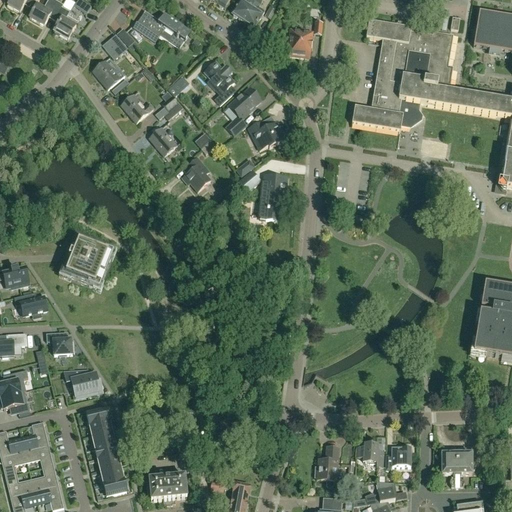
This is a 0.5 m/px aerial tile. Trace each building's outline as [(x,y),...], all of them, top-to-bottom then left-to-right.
[(11,0),(7,7),(20,14),(24,6),(29,9),(34,0),(11,0)] [(53,23),(61,9),(63,7),(51,0),(49,0),(43,10),(37,7),(29,20),(44,28),(50,17),(55,20),(53,23)] [(78,0),(75,6),(87,14),(91,8),(79,0),(78,0)] [(216,0),(213,4),(217,7),(218,6),(219,7),(219,9),(221,10),(223,10),(224,11),(231,0),(216,0)] [(242,22),(258,0),(249,0),(248,3),(243,0),(240,0),(240,2),(239,2),(231,15),(233,17),(233,18),(236,20),(237,19),(242,22)] [(264,1),(262,0),(258,0),(242,22),(248,26),(248,28),(251,29),(252,29),(253,30),(262,17),(262,16),(264,13),(258,9),(264,1)] [(78,24),(67,18),(69,14),(61,9),(53,23),(54,23),(58,25),(53,34),(68,42),(78,24)] [(270,9),(265,18),(270,21),(275,12),(270,9)] [(411,30),(369,23),(366,39),(383,42),(371,112),(355,110),(352,127),(400,135),(401,127),(410,129),(415,125),(415,120),(422,121),(422,118),(419,113),(420,105),(511,120),(511,121),(501,186),(505,191),(511,192),(511,290),(505,289),(504,291),(498,290),(498,288),(485,286),(481,309),(493,311),(492,317),(479,315),(473,356),(511,362),(511,320),(511,321),(511,319),(511,19),(479,14),(474,48),(511,54),(511,103),(449,93),(453,69),(448,68),(453,37),(433,34),(433,37),(411,33),(411,30)] [(156,24),(144,15),(133,30),(154,45),(159,38),(179,51),(189,35),(163,18),(159,24),(161,25),(159,28),(155,25),(156,24)] [(460,20),(453,19),(451,31),(458,33),(460,20)] [(322,25),(322,21),(316,20),(316,24),(315,24),(314,36),(321,37),(322,25)] [(106,26),(99,34),(104,38),(110,31),(106,26)] [(134,44),(123,31),(117,36),(132,53),(138,48),(134,44)] [(290,33),(287,58),(309,61),(312,36),(290,33)] [(110,47),(119,57),(127,51),(115,38),(108,44),(110,47)] [(119,57),(110,47),(105,51),(114,62),(119,57)] [(174,59),(176,54),(166,50),(164,54),(174,59)] [(163,60),(160,64),(170,73),(174,69),(163,60)] [(93,74),(108,92),(120,82),(105,64),(93,74)] [(135,64),(130,69),(134,74),(140,68),(135,64)] [(232,74),(225,67),(221,70),(215,64),(204,75),(210,81),(207,84),(219,98),(215,102),(219,107),(236,93),(231,88),(234,84),(228,78),(232,74)] [(142,74),(151,83),(155,80),(146,70),(142,74)] [(179,94),(188,86),(182,80),(173,88),(179,94)] [(249,91),(241,98),(241,97),(228,108),(238,119),(226,130),(234,139),(246,128),(241,123),(251,113),(261,103),(258,101),(259,99),(258,97),(257,95),(256,94),(254,93),(252,93),(249,91)] [(121,108),(136,126),(153,111),(149,106),(144,110),(133,97),(121,108)] [(168,114),(178,106),(172,98),(162,106),(168,114)] [(168,114),(164,118),(168,123),(182,110),(178,106),(168,114)] [(271,119),(248,131),(255,143),(256,143),(261,152),(268,149),(269,150),(281,144),(282,146),(288,143),(283,133),(281,134),(276,125),(275,126),(271,119)] [(149,141),(164,159),(177,149),(161,131),(149,141)] [(443,157),(444,132),(429,132),(428,156),(443,157)] [(453,160),(469,164),(475,139),(459,135),(453,160)] [(201,151),(206,157),(216,148),(211,143),(201,151)] [(182,180),(188,187),(190,185),(197,194),(210,184),(205,177),(209,174),(197,160),(187,168),(191,173),(182,180)] [(236,172),(241,179),(250,172),(245,166),(236,172)] [(259,185),(251,174),(233,187),(241,198),(259,185)] [(285,200),(287,181),(268,179),(267,192),(263,191),(261,211),(263,211),(262,222),(276,223),(278,199),(285,200)] [(115,253),(76,238),(71,250),(92,258),(88,268),(67,260),(61,277),(100,292),(115,253)] [(2,276),(6,290),(10,289),(11,292),(22,290),(21,286),(29,285),(25,271),(17,273),(17,271),(11,272),(12,274),(2,276)] [(35,295),(14,301),(16,309),(20,307),(23,319),(47,313),(44,299),(36,301),(35,295)] [(64,336),(46,337),(46,345),(53,347),(54,358),(59,358),(59,359),(67,359),(66,357),(73,357),(73,358),(74,358),(73,344),(71,344),(70,342),(67,342),(65,340),(64,336)] [(0,344),(0,358),(2,358),(2,360),(8,360),(8,358),(13,357),(13,349),(27,349),(26,337),(6,338),(6,344),(0,344)] [(90,372),(64,374),(67,385),(72,383),(75,395),(85,393),(87,400),(102,396),(99,384),(96,385),(94,377),(88,379),(87,373),(90,373),(90,372)] [(24,394),(24,395),(26,394),(23,382),(28,381),(26,373),(10,377),(12,384),(0,386),(0,399),(0,400),(24,394)] [(3,411),(3,413),(17,409),(18,416),(29,414),(27,406),(24,395),(24,394),(0,400),(1,404),(0,404),(0,407),(1,411),(3,411)] [(109,424),(106,411),(86,416),(89,428),(109,424)] [(112,435),(109,424),(89,428),(92,440),(112,435)] [(48,447),(43,425),(32,428),(34,437),(21,440),(24,453),(48,447)] [(6,434),(0,435),(0,458),(0,459),(24,453),(21,440),(8,443),(6,434)] [(115,447),(112,435),(92,440),(95,452),(115,447)] [(439,445),(439,456),(447,456),(448,445),(439,445)] [(383,470),(384,454),(377,453),(378,447),(364,446),(364,449),(358,449),(357,460),(363,460),(362,464),(376,465),(376,469),(383,470)] [(42,471),(53,468),(48,447),(24,453),(27,466),(40,463),(42,471)] [(117,459),(115,447),(95,452),(98,463),(117,459)] [(317,469),(314,469),(313,480),(316,480),(316,482),(326,483),(325,487),(327,489),(331,490),(333,488),(334,484),(336,484),(339,451),(326,450),(325,462),(317,462),(317,469)] [(411,470),(411,451),(402,450),(402,451),(392,451),(392,458),(386,458),(386,473),(394,473),(394,470),(411,470)] [(0,458),(5,480),(16,477),(14,469),(27,466),(24,453),(0,459),(0,458)] [(441,477),(456,477),(456,456),(441,457),(441,477)] [(456,456),(456,477),(471,477),(471,456),(456,456)] [(120,470),(117,459),(98,463),(100,475),(120,470)] [(58,489),(53,468),(42,471),(44,479),(31,482),(34,495),(58,489)] [(123,482),(120,470),(100,475),(103,487),(123,482)] [(16,477),(5,480),(10,501),(34,495),(31,482),(18,485),(16,477)] [(149,485),(147,485),(148,497),(150,497),(151,503),(187,500),(185,478),(149,482),(149,485)] [(463,480),(450,480),(451,490),(463,490),(463,480)] [(215,493),(214,496),(222,497),(223,494),(224,486),(223,486),(223,482),(215,481),(215,484),(211,484),(210,492),(215,493)] [(123,482),(103,487),(106,499),(126,494),(123,482)] [(368,507),(370,507),(369,507),(387,504),(388,504),(395,503),(393,492),(395,492),(394,485),(384,485),(378,485),(376,484),(378,499),(375,499),(373,495),(364,499),(365,502),(368,507)] [(231,505),(246,508),(248,498),(250,488),(234,485),(232,495),(233,495),(231,505)] [(51,511),(59,511),(63,511),(58,489),(34,495),(37,508),(50,505),(51,511)] [(10,501),(12,511),(24,511),(37,508),(34,495),(10,501)] [(321,511),(340,511),(341,501),(323,500),(322,511),(321,511)]
